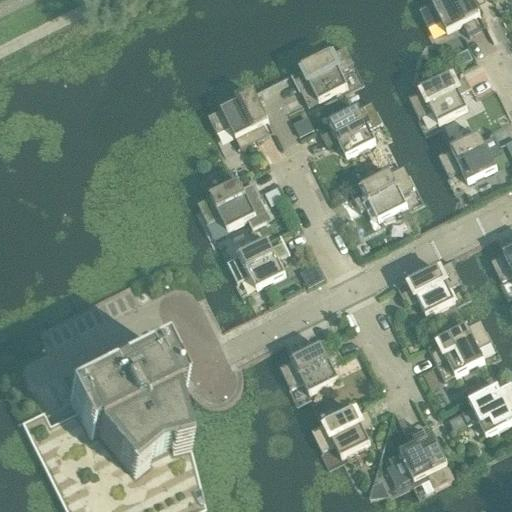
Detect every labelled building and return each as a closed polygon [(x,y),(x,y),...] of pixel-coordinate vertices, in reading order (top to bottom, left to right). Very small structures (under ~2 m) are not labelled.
[(470,0),(449,0),(420,15),(429,33),(442,26),(448,37),(464,29),(469,39),(480,34),(474,22),(480,19),(475,9),(470,0)] [(305,78),(295,83),(308,111),(319,106),(319,107),(344,95),(348,92),(342,80),(344,78),(355,73),(345,53),(314,68),(303,74),(305,78)] [(473,63),(468,53),(454,60),(459,70),(473,63)] [(422,96),(410,102),(420,123),(433,116),(439,129),(444,127),(468,114),(460,98),(470,93),(464,82),(454,87),(452,82),(440,87),(422,96)] [(255,98),(209,121),(218,139),(231,132),(241,154),(269,140),(264,130),(270,126),(264,116),(255,99),(255,98)] [(333,134),(323,140),(329,151),(339,146),(347,162),(371,150),(376,148),(370,135),(382,128),(372,108),(361,113),(341,123),(331,128),(333,134)] [(308,122),(294,128),(301,141),(314,134),(308,122)] [(451,155),(439,161),(449,182),(462,175),(469,188),(473,186),(498,174),(490,158),(500,153),(494,141),(484,146),(481,140),(470,146),(451,155)] [(366,199),(355,204),(361,215),(371,210),(379,226),(404,214),(408,212),(402,199),(415,192),(404,172),(391,179),(374,187),(363,193),(366,199)] [(214,201),(198,208),(209,229),(221,222),(228,235),(230,234),(248,225),(253,234),(267,227),(262,218),(267,215),(259,199),(253,188),(249,191),(246,185),(229,193),(214,201)] [(278,193),(267,199),(272,209),(283,204),(278,193)] [(242,260),(228,267),(238,288),(251,281),(257,294),(262,292),(286,280),(278,263),(288,258),(283,247),(273,252),(270,246),(259,252),(242,260)] [(511,256),(507,259),(492,266),(502,287),(511,281),(511,256)] [(413,293),(403,299),(408,310),(418,305),(426,321),(451,309),(455,306),(449,294),(454,291),(462,287),(452,267),(444,271),(421,282),(410,287),(413,293)] [(442,353),(432,358),(438,369),(448,364),(456,380),(480,368),(485,366),(479,353),(483,350),(491,346),(481,326),(473,330),(451,341),(439,347),(442,353)] [(311,357),(281,372),(291,393),(304,386),(310,399),(315,397),(339,384),(331,368),(341,363),(336,352),(326,357),(323,351),(311,357)] [(177,401),(186,397),(166,356),(70,405),(77,418),(50,432),(43,419),(43,418),(22,428),(63,511),(205,511),(186,435),(177,401)] [(511,419),(509,414),(511,412),(511,387),(504,391),(470,408),(473,414),(449,426),(455,437),(479,425),(487,441),(511,428),(511,419)] [(325,429),(313,436),(323,456),(336,450),(342,463),(347,461),(371,448),(363,432),(374,427),(368,416),(358,421),(354,415),(343,420),(325,429)] [(401,458),(389,464),(390,465),(401,487),(409,483),(412,482),(415,487),(428,481),(434,493),(455,483),(439,452),(434,441),(428,444),(423,434),(411,440),(416,450),(401,458)]
